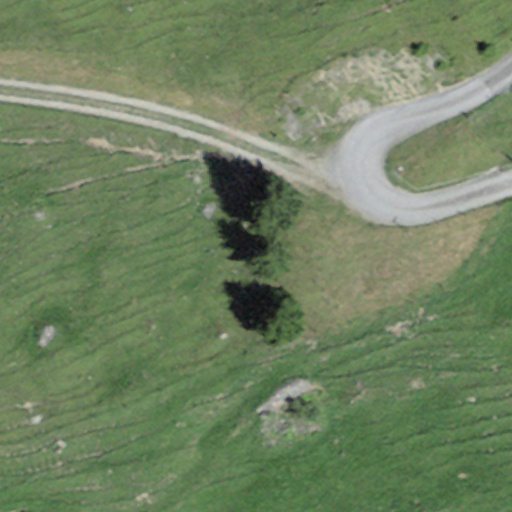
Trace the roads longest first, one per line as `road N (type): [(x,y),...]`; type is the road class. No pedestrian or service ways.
road 1 (track): [(350,183),(138,121),(0,101)]
road 2 (track): [(511,61),(463,104),(371,135),(350,183)]
road 3 (track): [(350,183),(374,213),(426,216),(511,193)]
